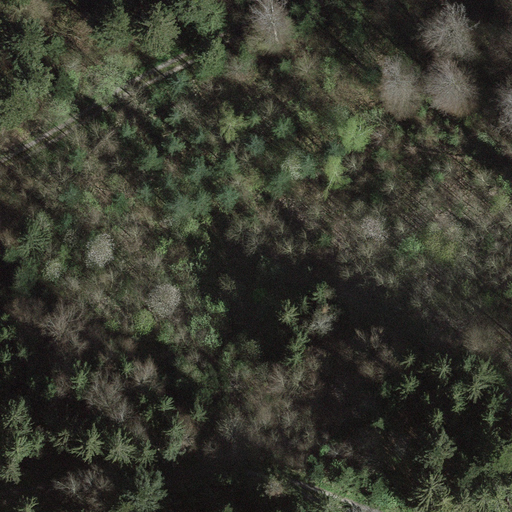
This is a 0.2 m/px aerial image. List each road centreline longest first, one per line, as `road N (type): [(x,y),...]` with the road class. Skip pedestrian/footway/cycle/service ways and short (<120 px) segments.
road 1 (track): [(362,511),(231,468),(0,496)]
road 2 (track): [(288,0),(0,161)]
